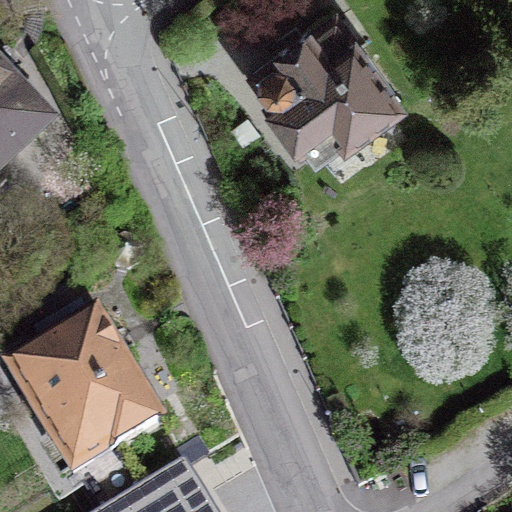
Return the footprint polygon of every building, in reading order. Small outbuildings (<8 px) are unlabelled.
[(399,99),(336,13),(311,32),(309,30),(278,52),(280,54),(254,73),(272,97),(271,98),(302,140),(303,139),(316,157),(345,136),(346,137),(399,99)] [(0,185),(1,185),(4,182),(5,179),(6,175),(6,171),(5,167),(3,163),(41,128),(13,99),(25,88),(14,76),(24,67),(5,47),(0,51),(0,185)] [(139,264),(142,252),(137,242),(126,239),(115,245),(112,256),(118,266),(129,270),(139,264)] [(158,426),(96,321),(13,371),(75,476),(77,474),(125,445),(158,426)] [(214,511),(185,464),(149,485),(125,445),(77,474),(100,511),(214,511)]
